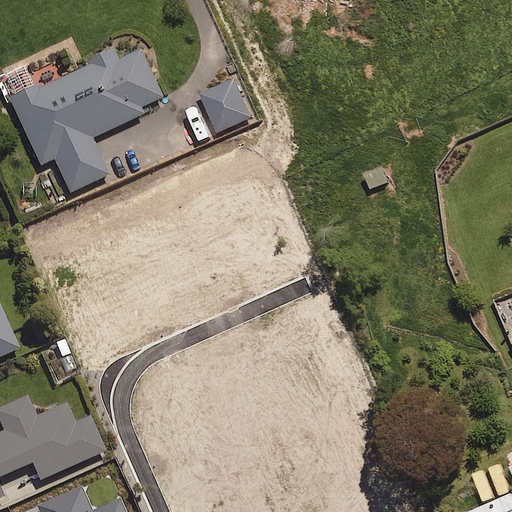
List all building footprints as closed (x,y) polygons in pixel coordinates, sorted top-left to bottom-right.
[(119,61),(115,51),(88,63),(89,67),(43,89),(41,86),(12,100),(42,166),(56,160),(71,194),(110,176),(93,139),(145,115),(142,109),(164,99),(142,51),(119,61)] [(255,117),(238,78),(203,93),(220,132),(255,117)] [(391,182),(386,169),(368,175),(373,189),(391,182)] [(0,305),(0,358),(21,349),(1,305),(0,305)] [(38,417),(29,398),(0,410),(0,418),(0,419),(0,499),(5,497),(0,485),(0,479),(34,464),(41,481),(107,452),(92,417),(77,424),(69,404),(38,417)] [(411,511),(396,477),(349,498),(355,511),(411,511)] [(511,511),(511,493),(471,511),(511,511)]
